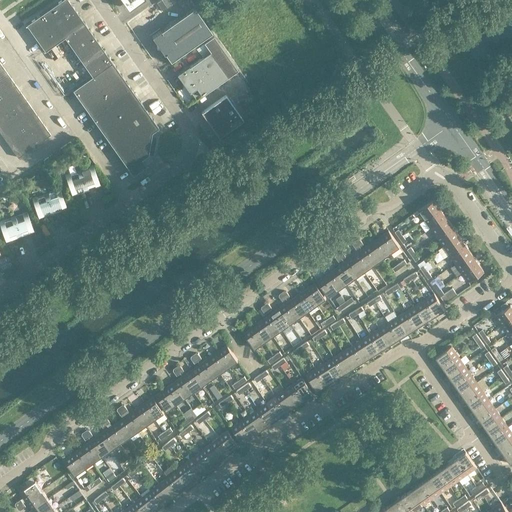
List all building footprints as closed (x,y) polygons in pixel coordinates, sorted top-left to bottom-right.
[(75,9),(68,0),(59,0),(26,24),(45,50),(64,36),(92,75),(72,89),(133,175),(146,165),(141,158),(148,154),(149,148),(154,149),(156,138),(152,132),(158,127),(75,9)] [(122,0),(128,8),(140,0),(122,0)] [(194,7),(161,31),(161,30),(152,36),(157,43),(156,46),(159,47),(164,53),(165,53),(171,61),(212,32),(194,7)] [(188,65),(177,73),(189,91),(190,91),(196,98),(237,69),(213,35),(203,41),(210,51),(189,66),(188,65)] [(4,69),(0,71),(0,96),(16,85),(4,69)] [(16,85),(0,96),(13,115),(29,103),(16,85)] [(217,136),(227,131),(232,129),(231,128),(243,119),(225,94),(202,111),(201,110),(200,110),(210,124),(211,124),(212,123),(213,125),(212,126),(217,136)] [(0,96),(0,123),(13,115),(0,96)] [(29,103),(13,115),(24,132),(41,120),(29,103)] [(13,115),(0,123),(0,131),(8,143),(24,132),(13,115)] [(41,120),(24,132),(34,145),(50,134),(41,120)] [(24,132),(8,143),(18,157),(34,145),(24,132)] [(65,175),(72,195),(77,194),(76,192),(83,190),(84,191),(88,189),(88,188),(95,186),(95,187),(100,185),(93,165),(88,166),(88,167),(81,170),(81,169),(76,170),(77,171),(70,174),(69,173),(65,175)] [(39,219),(44,217),(43,216),(50,213),(51,214),(55,213),(55,212),(62,209),(62,210),(67,209),(60,188),(55,190),(55,191),(48,193),(48,192),(43,194),(44,195),(37,197),(36,196),(32,198),(39,219)] [(440,208),(434,199),(418,210),(424,219),(440,208)] [(446,217),(440,208),(424,219),(431,228),(446,217)] [(0,220),(0,225),(6,242),(11,240),(10,239),(17,237),(18,238),(22,236),(22,235),(29,232),(29,233),(34,232),(27,211),(22,213),(22,214),(15,216),(15,215),(10,217),(11,218),(4,221),(3,220),(0,220)] [(453,226),(446,217),(431,228),(437,237),(453,226)] [(459,235),(453,226),(437,237),(443,246),(459,235)] [(400,246),(389,230),(379,237),(390,252),(400,246)] [(465,243),(459,235),(443,246),(449,254),(465,243)] [(390,252),(379,237),(371,243),(382,259),(390,252)] [(382,259),(371,243),(362,249),(373,265),(382,259)] [(471,252),(465,243),(449,254),(456,263),(471,252)] [(373,265),(362,249),(353,255),(364,271),(373,265)] [(477,261),(471,252),(456,263),(462,272),(477,261)] [(364,271),(353,255),(344,262),(355,277),(364,271)] [(484,270),(477,261),(462,272),(468,281),(484,270)] [(355,277),(344,262),(335,268),(346,283),(355,277)] [(346,283),(335,268),(326,274),(337,290),(346,283)] [(337,290),(326,274),(317,281),(328,296),(337,290)] [(326,298),(315,282),(306,289),(317,304),(326,298)] [(317,304),(306,289),(297,295),(308,311),(317,304)] [(444,309),(434,293),(425,299),(435,315),(444,309)] [(308,311),(297,295),(288,301),(299,317),(308,311)] [(435,315),(425,299),(416,305),(426,321),(435,315)] [(299,317),(288,301),(279,307),(290,323),(299,317)] [(495,315),(501,324),(511,316),(511,306),(510,304),(495,315)] [(426,321),(416,305),(406,311),(417,327),(426,321)] [(290,323),(279,307),(270,314),(281,329),(290,323)] [(417,327),(406,311),(397,316),(408,332),(417,327)] [(281,329),(270,314),(262,320),(273,335),(281,329)] [(408,332),(397,316),(388,322),(398,338),(408,332)] [(511,329),(511,316),(501,324),(507,333),(511,329)] [(273,335),(262,320),(253,326),(264,342),(273,335)] [(398,338),(388,322),(379,328),(389,344),(398,338)] [(264,342),(253,326),(244,332),(255,348),(264,342)] [(389,344),(379,328),(370,334),(380,350),(389,344)] [(380,350),(370,334),(361,339),(371,356),(380,350)] [(371,356),(361,339),(352,345),(362,361),(371,356)] [(238,360),(227,344),(218,351),(229,366),(238,360)] [(362,361),(352,345),(343,351),(353,367),(362,361)] [(436,357),(442,366),(458,355),(451,346),(436,357)] [(229,366),(218,351),(209,357),(220,373),(229,366)] [(353,367),(343,351),(334,357),(344,373),(353,367)] [(464,364),(458,355),(442,366),(448,375),(464,364)] [(220,373),(209,357),(200,363),(211,379),(220,373)] [(344,373),(334,357),(324,363),(335,379),(344,373)] [(211,379),(200,363),(191,369),(202,385),(211,379)] [(335,379),(324,363),(315,368),(326,384),(335,379)] [(470,373),(464,364),(448,375),(455,384),(470,373)] [(326,384),(315,368),(306,374),(316,390),(326,384)] [(202,385),(191,369),(182,376),(193,391),(202,385)] [(476,381),(470,373),(455,384),(461,392),(476,381)] [(193,391),(182,376),(173,382),(184,398),(193,391)] [(302,377),(293,383),(304,399),(313,393),(302,377)] [(483,390),(476,381),(461,392),(467,401),(483,390)] [(184,398),(173,382),(165,388),(176,404),(184,398)] [(304,399),(293,383),(284,389),(295,405),(304,399)] [(176,404),(165,388),(155,395),(166,410),(176,404)] [(295,405),(284,389),(275,396),(286,411),(295,405)] [(218,390),(214,393),(218,398),(222,395),(218,390)] [(489,399),(483,390),(467,401),(473,410),(489,399)] [(164,412),(153,396),(144,403),(155,418),(164,412)] [(286,411),(275,396),(267,402),(278,418),(286,411)] [(495,408),(489,399),(473,410),(479,419),(495,408)] [(278,418),(267,402),(258,408),(269,424),(278,418)] [(155,418),(144,403),(135,409),(146,424),(155,418)] [(269,424),(258,408),(249,414),(260,430),(269,424)] [(501,417),(495,408),(479,419),(486,428),(501,417)] [(146,424),(135,409),(126,415),(137,431),(146,424)] [(260,430),(249,414),(240,421),(251,436),(260,430)] [(137,431),(126,415),(117,421),(128,437),(137,431)] [(507,426),(501,417),(486,428),(492,437),(507,426)] [(128,437),(117,421),(109,428),(120,443),(128,437)] [(251,436),(240,421),(231,427),(242,443),(251,436)] [(511,435),(511,431),(507,426),(492,437),(498,445),(511,435)] [(120,443),(109,428),(100,434),(111,449),(120,443)] [(239,445),(227,430),(219,436),(230,451),(239,445)] [(111,449),(100,434),(91,440),(102,456),(111,449)] [(511,448),(511,435),(498,445),(504,454),(511,448)] [(230,451),(219,436),(210,443),(222,458),(230,451)] [(102,456),(91,440),(82,446),(93,462),(102,456)] [(222,458),(210,443),(201,450),(213,465),(222,458)] [(93,462),(82,446),(73,452),(84,468),(93,462)] [(213,465),(201,450),(193,456),(205,471),(213,465)] [(476,467),(465,451),(456,458),(467,473),(476,467)] [(84,468),(73,452),(64,459),(75,474),(84,468)] [(205,471),(193,456),(184,463),(196,478),(205,471)] [(467,473),(456,458),(447,464),(458,479),(467,473)] [(196,478),(184,463),(176,470),(188,485),(196,478)] [(458,479),(447,464),(439,470),(450,486),(458,479)] [(188,485),(176,470),(167,476),(179,491),(188,485)] [(450,486),(439,470),(430,476),(441,492),(450,486)] [(106,476),(109,480),(116,475),(113,471),(106,476)] [(179,491),(167,476),(159,483),(171,498),(179,491)] [(441,492),(430,476),(421,482),(432,498),(441,492)] [(28,485),(26,482),(25,481),(17,487),(26,500),(42,489),(35,480),(28,485)] [(432,498),(421,482),(412,489),(423,504),(432,498)] [(171,498),(159,483),(150,490),(162,505),(171,498)] [(48,498),(42,489),(26,500),(32,509),(48,498)] [(423,504),(412,489),(403,495),(414,511),(423,504)] [(162,505),(150,490),(142,496),(154,511),(162,505)] [(412,511),(414,511),(403,495),(394,501),(402,511),(412,511)] [(152,511),(154,511),(142,496),(133,503),(140,511),(152,511)] [(46,511),(54,507),(48,498),(32,509),(34,511),(46,511)] [(402,511),(394,501),(386,507),(388,511),(402,511)] [(508,511),(501,502),(492,508),(494,511),(508,511)] [(140,511),(133,503),(125,510),(126,511),(140,511)]
